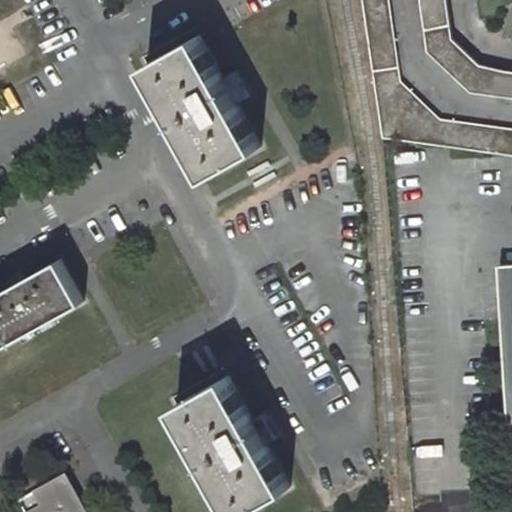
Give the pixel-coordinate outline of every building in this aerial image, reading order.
[(363,0),(383,136),(415,141),(511,154),(511,128),(441,118),(401,79),(389,0),(363,0)] [(511,98),(511,71),(480,66),(452,39),(446,0),(420,0),(428,53),(473,93),(511,98)] [(501,0),(477,0),(480,20),(504,17),(501,0)] [(148,63),(210,175),(262,146),(238,103),(224,77),(200,34),(148,63)] [(254,95),(239,69),(224,77),(238,103),(254,95)] [(0,347),(85,301),(61,258),(28,277),(22,269),(8,279),(12,285),(0,292),(0,347)] [(511,262),(501,263),(504,319),(511,449),(511,262)] [(176,404),(237,511),(244,511),(291,486),(267,444),(253,418),(229,375),(176,404)] [(253,418),(267,444),(283,435),(268,409),(253,418)] [(87,511),(67,477),(21,503),(26,511),(87,511)]
